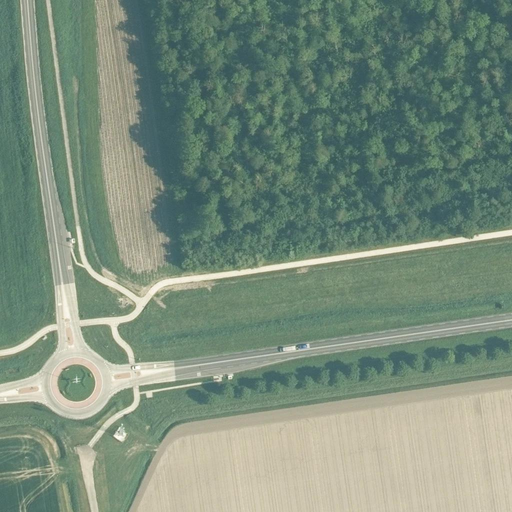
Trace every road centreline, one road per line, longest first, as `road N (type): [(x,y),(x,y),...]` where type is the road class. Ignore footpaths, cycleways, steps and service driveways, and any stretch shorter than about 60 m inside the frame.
road 1 (secondary): [(62,296),(28,0)]
road 2 (primary): [(389,337),(178,368)]
road 3 (primary): [(389,337),(511,319)]
